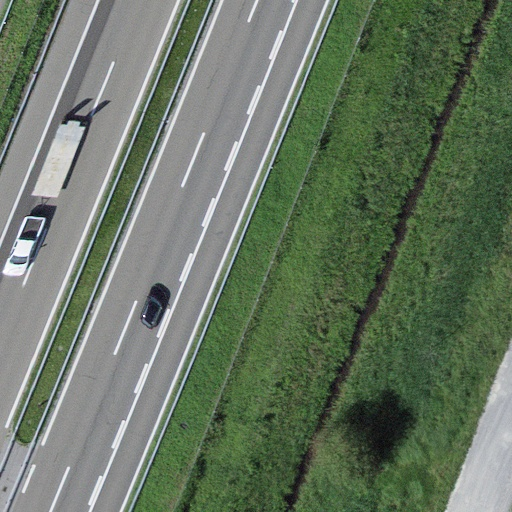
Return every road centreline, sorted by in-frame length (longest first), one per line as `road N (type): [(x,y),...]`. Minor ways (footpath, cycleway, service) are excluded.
road 1 (motorway): [(41,511),(251,0)]
road 2 (motorway): [(102,511),(311,0)]
road 3 (motorway): [(134,0),(0,337)]
